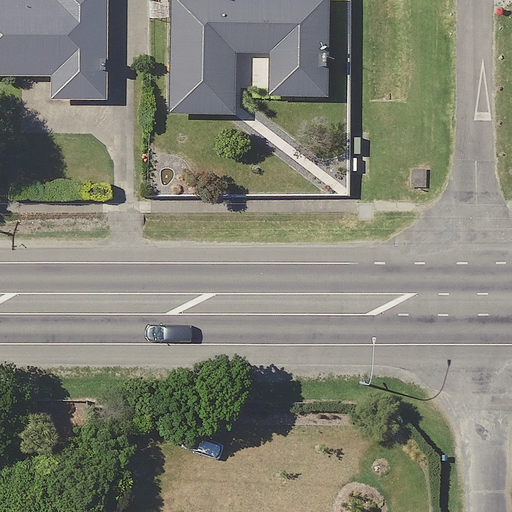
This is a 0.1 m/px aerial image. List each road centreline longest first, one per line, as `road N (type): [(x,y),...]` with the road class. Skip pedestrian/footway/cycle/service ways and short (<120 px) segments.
road 1 (secondary): [(0,304),(477,304)]
road 2 (residential): [(479,0),(477,304)]
